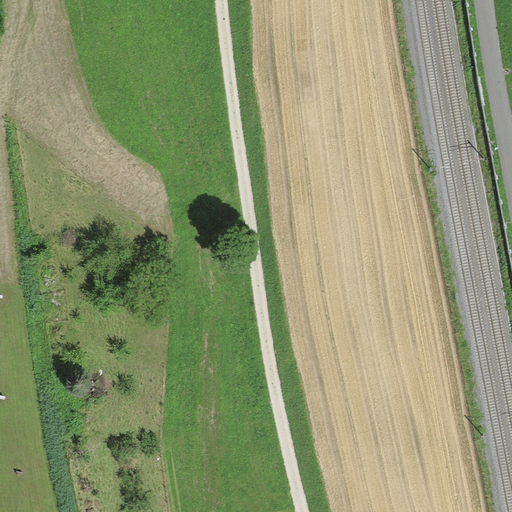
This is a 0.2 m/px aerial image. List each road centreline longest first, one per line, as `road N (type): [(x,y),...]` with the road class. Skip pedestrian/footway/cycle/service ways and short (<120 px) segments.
road 1 (track): [(221,0),(251,245),(303,511)]
road 2 (residential): [(482,0),(511,191)]
